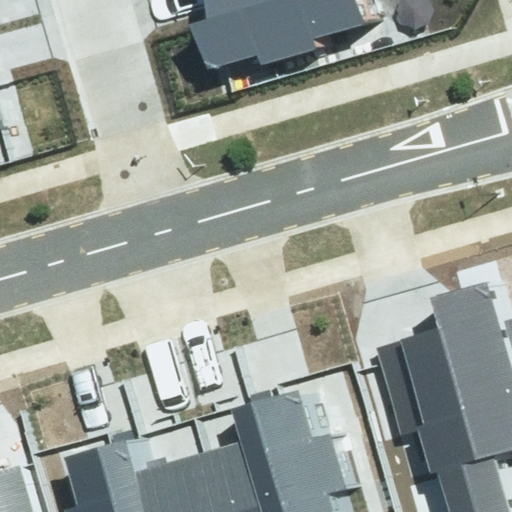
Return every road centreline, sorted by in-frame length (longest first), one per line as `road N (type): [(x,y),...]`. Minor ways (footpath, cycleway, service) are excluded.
road 1 (residential): [(136,229),(511,115)]
road 2 (residential): [(77,0),(136,229)]
road 3 (residential): [(0,266),(136,229)]
